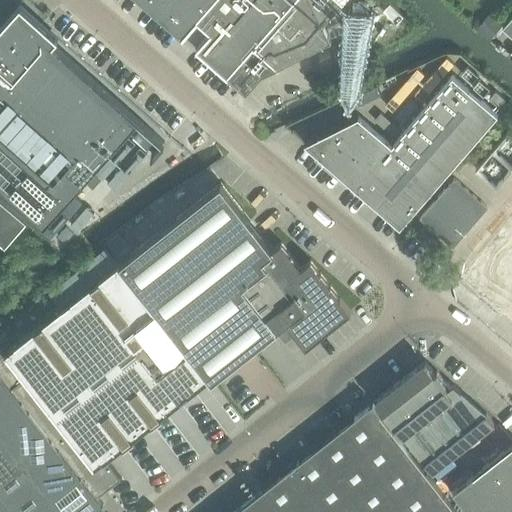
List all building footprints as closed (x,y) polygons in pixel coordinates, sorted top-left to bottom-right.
[(141,0),(183,36),(197,20),(195,19),(211,0),(141,0)] [(211,0),(195,19),(197,20),(210,32),(196,48),(199,50),(226,75),(254,43),(291,0),(211,0)] [(291,0),(254,43),(226,75),(246,91),(261,74),(331,39),(323,23),(342,0),(291,0)] [(355,0),(347,12),(360,20),(368,8),(355,0)] [(21,2),(0,24),(0,99),(2,97),(71,158),(66,163),(83,179),(138,118),(53,42),(58,36),(21,2)] [(390,2),(383,9),(394,21),(401,13),(390,2)] [(511,12),(503,23),(511,30),(511,12)] [(493,13),(478,29),(489,39),(503,23),(503,22),(493,13)] [(399,223),(496,111),(451,72),(390,142),(357,113),(304,141),(399,223)] [(0,183),(44,222),(83,179),(66,163),(54,176),(0,127),(0,183)] [(497,179),(511,163),(511,130),(480,162),(497,179)] [(421,218),(447,241),(454,247),(460,241),(488,208),(455,179),(421,218)] [(0,511),(90,511),(102,503),(95,495),(119,477),(104,457),(206,377),(213,386),(224,377),(219,371),(284,320),(304,345),(349,309),(309,257),(299,265),(280,240),(271,247),(219,180),(117,260),(106,245),(49,290),(61,306),(3,351),(0,347),(0,511)] [(0,198),(0,241),(5,245),(26,221),(0,198)] [(431,471),(493,422),(484,411),(452,384),(447,388),(442,382),(444,380),(435,370),(433,371),(424,359),(374,398),(431,471)] [(459,511),(371,401),(260,488),(279,511),(459,511)] [(511,511),(511,441),(452,489),(470,511),(511,511)] [(279,511),(260,488),(229,511),(279,511)]
